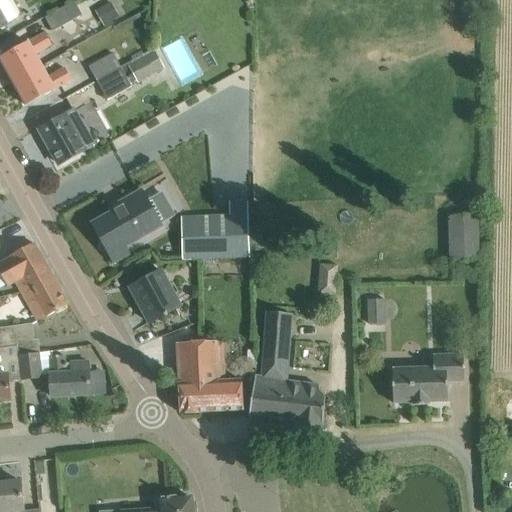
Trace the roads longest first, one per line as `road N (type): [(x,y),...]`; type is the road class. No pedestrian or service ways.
road 1 (residential): [(156,410),(0,149)]
road 2 (residential): [(475,511),(465,462),(441,439),(221,452)]
road 3 (residential): [(0,446),(117,433),(156,410)]
